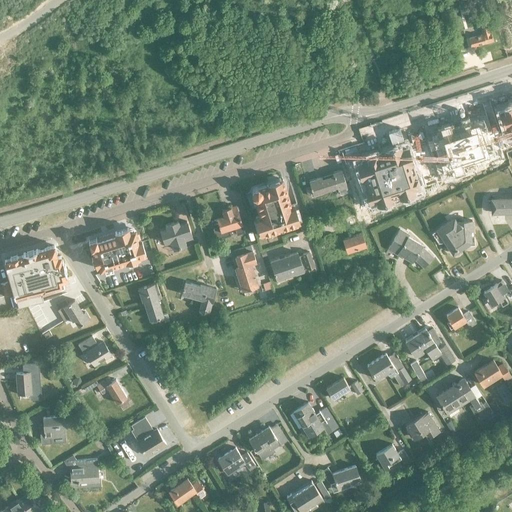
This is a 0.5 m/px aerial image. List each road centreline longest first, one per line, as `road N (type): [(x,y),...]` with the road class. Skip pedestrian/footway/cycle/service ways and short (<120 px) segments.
road 1 (residential): [(55,231),(511,83)]
road 2 (residential): [(192,452),(511,254)]
road 3 (tertiary): [(0,222),(312,124)]
road 4 (residential): [(192,452),(55,231)]
road 5 (tertiary): [(384,114),(511,71)]
